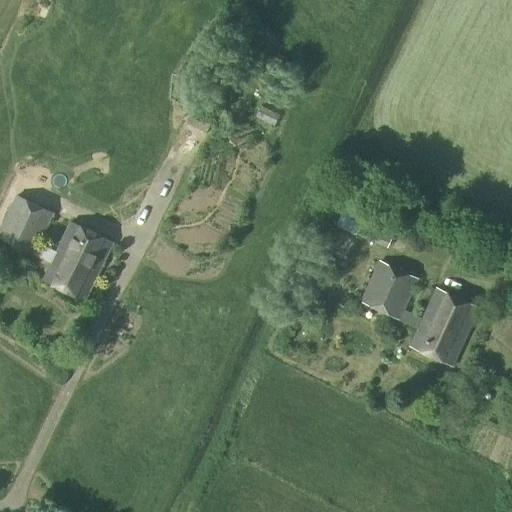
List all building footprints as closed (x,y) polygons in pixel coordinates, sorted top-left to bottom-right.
[(205,105),(214,88),(205,83),(196,100),(205,105)] [(57,253),(38,244),(53,214),(16,197),(0,230),(0,239),(51,264),(43,282),(84,302),(112,243),(71,223),(57,253)] [(387,247),(395,231),(363,216),(356,233),(387,247)] [(399,321),(419,280),(378,261),(359,303),(399,321)] [(452,368),(479,309),(435,289),(409,348),(452,368)]
